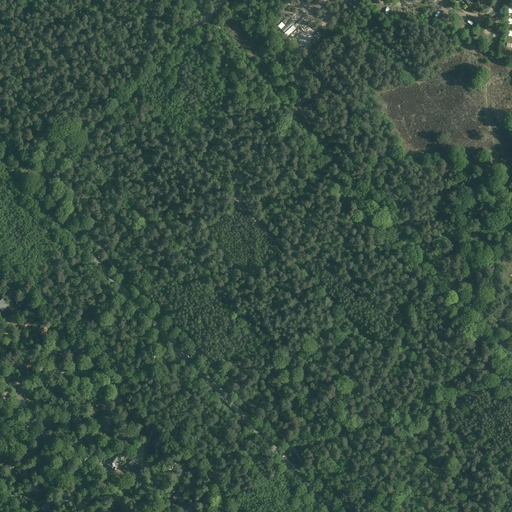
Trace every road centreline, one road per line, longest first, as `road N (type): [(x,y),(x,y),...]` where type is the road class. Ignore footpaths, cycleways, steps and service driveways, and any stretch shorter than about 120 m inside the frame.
road 1 (track): [(128,0),(109,43),(114,71),(433,403)]
road 2 (tertiary): [(336,511),(25,186)]
road 3 (track): [(245,511),(0,251)]
road 4 (unclassified): [(25,186),(221,0)]
